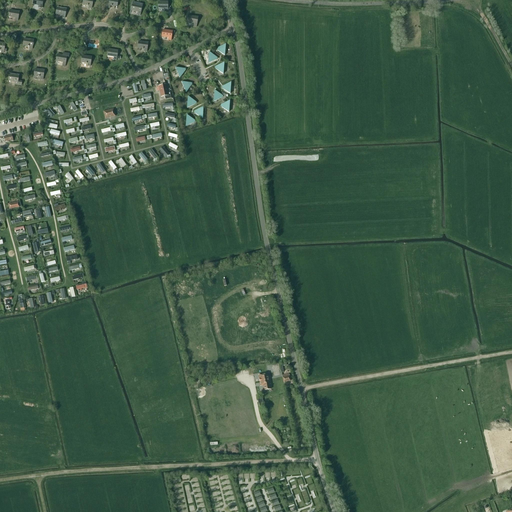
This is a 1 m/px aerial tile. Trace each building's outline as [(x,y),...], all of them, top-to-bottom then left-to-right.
[(33,0),(32,4),(33,4),(39,5),(38,8),(42,9),(43,0),(33,0)] [(83,0),(82,5),(89,6),(89,8),(91,9),(93,0),(83,0)] [(108,0),(107,8),(110,8),(110,6),(117,7),(118,0),(116,0),(108,0)] [(158,9),(165,9),(165,11),(167,11),(167,2),(158,2),(158,9)] [(145,6),(142,6),(133,4),(131,11),(138,12),(137,14),(140,15),(142,7),(144,8),(145,6)] [(65,18),(66,9),(57,8),(56,14),(62,16),(62,18),(65,18)] [(15,18),(15,21),(18,21),(19,12),(10,10),(9,17),(15,18)] [(193,27),(196,27),(198,17),(188,16),(187,23),(194,24),(193,27)] [(174,32),(172,31),(163,30),(162,37),(168,38),(168,40),(171,41),(172,34),(174,34),(174,32)] [(24,39),(23,45),(30,47),(29,49),(32,49),(34,40),(24,39)] [(147,52),(148,43),(139,42),(138,48),(144,49),(144,52),(147,52)] [(226,44),(217,48),(217,51),(225,56),(226,44)] [(114,60),(116,60),(117,59),(117,56),(118,51),(108,49),(107,56),(114,57),(114,60)] [(216,57),(209,52),(208,64),(216,60),(216,57)] [(69,54),(63,53),(62,55),(57,55),(56,61),(63,63),(62,67),(65,67),(67,57),(69,57),(69,54)] [(90,66),(92,57),(82,56),(81,63),(88,64),(87,66),(90,66)] [(216,67),(216,69),(223,74),(224,63),(216,67)] [(180,79),(185,71),(184,69),(175,68),(180,79)] [(40,79),(43,80),(44,71),(35,69),(34,76),(40,77),(40,79)] [(15,82),(15,84),(21,86),(22,82),(18,81),(19,76),(9,74),(8,81),(15,82)] [(191,86),(190,83),(181,82),(186,93),(191,86)] [(223,87),(223,89),(230,94),(231,83),(223,87)] [(170,92),(167,93),(166,85),(159,86),(159,87),(156,87),(157,91),(160,91),(161,97),(164,97),(165,100),(171,99),(170,92)] [(214,91),(213,102),(221,98),(222,96),(214,91)] [(188,97),(187,108),(195,105),(195,102),(188,97)] [(230,101),(222,105),(221,107),(229,112),(230,101)] [(54,114),(49,107),(46,110),(51,117),(54,114)] [(202,119),(203,107),(194,111),(194,113),(202,119)] [(113,109),(103,112),(105,119),(115,116),(113,109)] [(194,123),(194,120),(186,115),(186,127),(194,123)] [(169,153),(163,146),(159,149),(166,156),(169,153)] [(157,156),(151,149),(148,151),(154,158),(157,156)] [(147,159),(141,152),(138,154),(144,162),(147,159)] [(94,173),(88,165),(85,168),(91,175),(94,173)] [(83,176),(78,169),(75,171),(81,178),(83,176)] [(278,362),(271,364),(273,375),(279,373),(278,368),(279,368),(278,362)] [(258,376),(260,387),(263,386),(264,391),(271,390),(270,385),(271,385),(268,374),(258,376)] [(289,374),(282,376),(283,383),(290,381),(289,374)]
